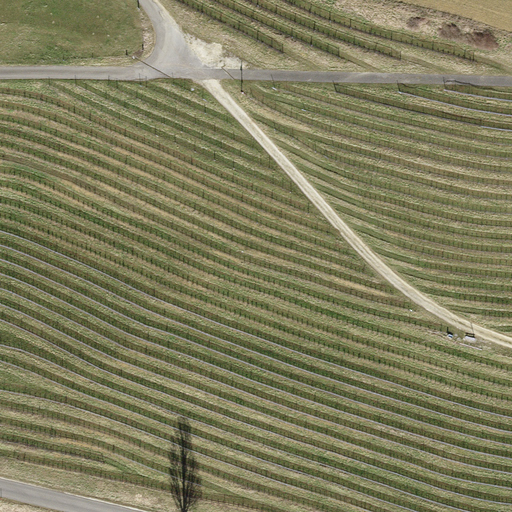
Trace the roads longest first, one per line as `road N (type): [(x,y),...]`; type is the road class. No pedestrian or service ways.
road 1 (track): [(206,72),(359,247),(450,318),(511,341)]
road 2 (track): [(511,83),(206,72)]
road 3 (track): [(206,72),(0,75)]
